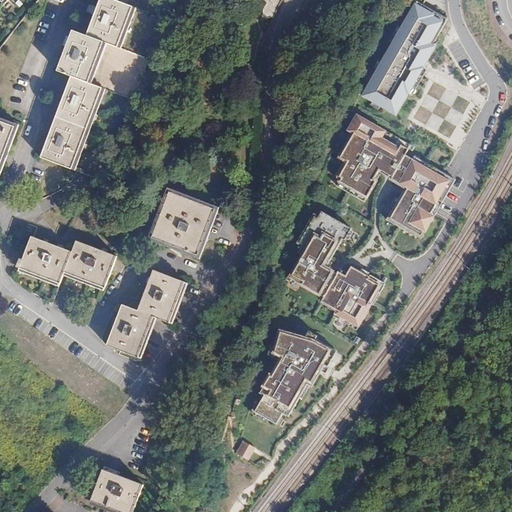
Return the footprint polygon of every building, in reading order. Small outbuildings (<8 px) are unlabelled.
[(0,0),(0,7),(1,9),(9,0),(0,0)] [(88,36),(106,43),(120,48),(135,7),(117,0),(101,0),(98,9),(88,36)] [(266,13),(269,15),(278,15),(285,0),(269,0),(265,5),(266,13)] [(416,0),(362,95),(398,115),(425,69),(438,45),(434,42),(447,18),(422,4),(416,0)] [(72,76),(90,83),(106,43),(88,36),(74,30),(71,37),(58,71),(72,76)] [(56,118),(88,130),(104,88),(90,83),(72,76),(66,90),(56,118)] [(401,183),(416,156),(409,152),(411,148),(403,143),(400,148),(382,137),(386,130),(359,115),(351,130),(355,132),(341,156),(349,160),(341,175),(344,176),(341,180),(369,195),(378,180),(374,178),(380,168),(391,174),(394,176),(393,178),(401,183)] [(88,130),(56,118),(51,130),(41,158),(73,170),(88,130)] [(19,127),(0,120),(0,173),(1,174),(8,156),(19,127)] [(416,156),(401,183),(408,187),(405,191),(391,216),(423,234),(436,212),(434,211),(438,204),(441,206),(456,179),(416,156)] [(220,212),(174,194),(156,240),(202,258),(213,230),(220,212)] [(325,295),(339,271),(327,264),(328,262),(342,236),(346,238),(351,229),(321,213),(318,218),(314,216),(296,249),(304,254),(293,274),(306,281),(304,284),(325,295)] [(67,276),(75,255),(56,248),(33,239),(22,271),(63,286),(67,276)] [(75,255),(67,276),(108,291),(120,259),(98,251),(78,244),(75,255)] [(339,271),(325,295),(322,301),(338,310),(336,314),(359,327),(384,282),(363,270),(355,266),(349,276),(339,271)] [(142,315),(156,320),(174,327),(189,286),(157,275),(154,281),(142,315)] [(156,320),(142,315),(125,309),(122,317),(110,349),(141,361),(156,320)] [(316,337),(281,329),(273,350),(281,356),(261,392),(265,395),(256,411),(277,423),(283,413),(289,416),(309,382),(314,385),(325,367),(335,348),(316,337)] [(491,367),(476,356),(470,364),(501,386),(506,379),(498,373),(500,370),(493,365),(491,367)] [(243,440),(236,454),(250,461),(256,447),(243,440)] [(132,511),(142,486),(104,472),(92,504),(101,507),(113,511),(132,511)]
